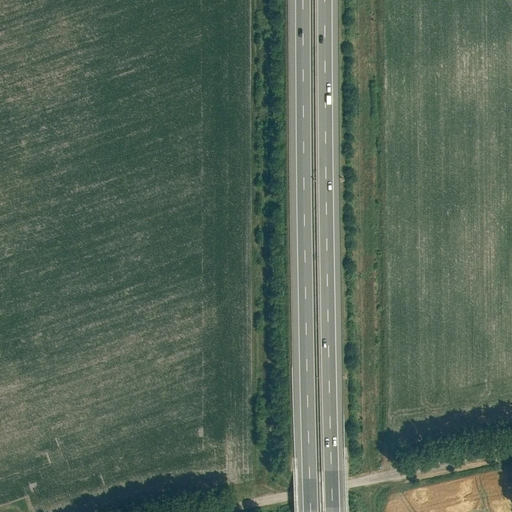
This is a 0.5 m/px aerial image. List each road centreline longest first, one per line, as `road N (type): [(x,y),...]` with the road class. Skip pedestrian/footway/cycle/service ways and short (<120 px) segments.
road 1 (motorway): [(302,0),(309,511)]
road 2 (motorway): [(332,511),(325,0)]
road 3 (unclassified): [(511,448),(215,511)]
